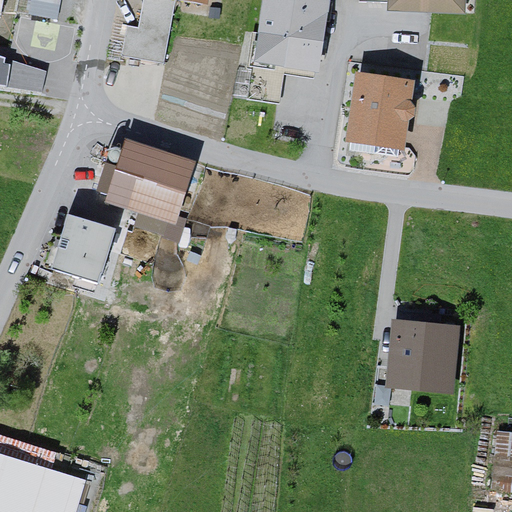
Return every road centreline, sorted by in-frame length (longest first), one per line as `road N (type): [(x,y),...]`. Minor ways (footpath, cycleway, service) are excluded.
road 1 (residential): [(511,209),(358,191),(82,114)]
road 2 (residential): [(82,114),(0,280)]
